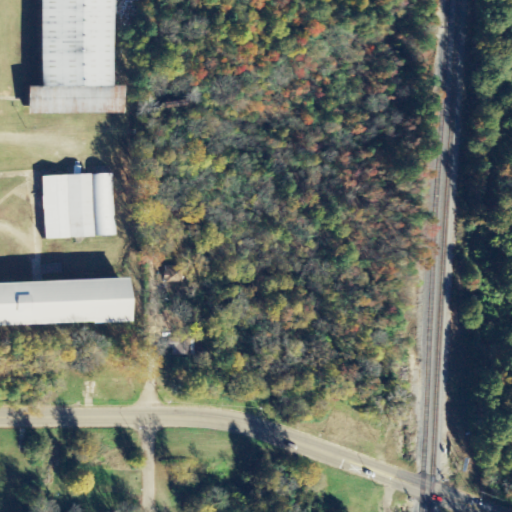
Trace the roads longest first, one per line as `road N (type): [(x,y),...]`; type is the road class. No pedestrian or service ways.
road 1 (tertiary): [(419,486),(235,420),(0,415)]
road 2 (residential): [(151,253),(148,415)]
